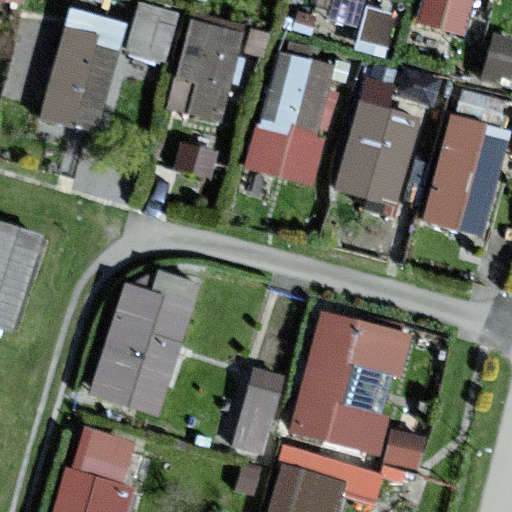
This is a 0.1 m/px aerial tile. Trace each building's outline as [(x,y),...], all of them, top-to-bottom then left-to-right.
[(102,119),(118,6),(71,0),(56,0),(41,110),(102,119)] [(159,51),(173,4),(159,0),(132,0),(121,40),(159,51)] [(413,0),(410,12),(462,26),(469,0),(413,0)] [(157,102),(214,119),(245,21),(189,3),(157,102)] [(273,40),(241,159),(305,176),(337,57),(273,40)] [(351,93),(331,183),(396,197),(415,107),(351,93)] [(488,224),(500,114),(439,107),(426,217),(488,224)] [(0,211),(0,319),(10,322),(42,225),(0,211)] [(92,391),(169,403),(190,266),(154,261),(152,276),(111,270),(92,391)] [(313,294),(261,511),(332,511),(339,483),(368,490),(409,316),(313,294)] [(260,446),(280,365),(249,357),(228,438),(260,446)] [(48,511),(120,511),(143,430),(76,412),(48,511)] [(419,459),(422,424),(383,422),(380,456),(419,459)]
